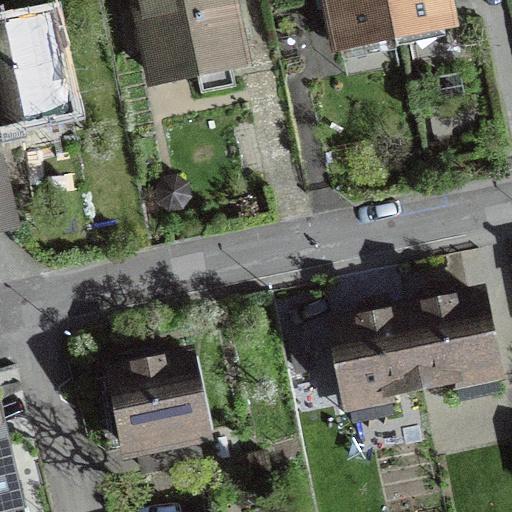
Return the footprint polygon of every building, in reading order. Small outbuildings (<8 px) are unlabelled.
[(239,60),(226,0),(141,0),(157,77),(198,69),(202,91),(233,84),(229,62),(239,60)] [(395,34),(387,0),(330,0),(333,16),(339,45),(395,34)] [(387,0),(395,34),(449,23),(444,0),(387,0)] [(0,116),(60,105),(67,104),(59,58),(51,59),(45,27),(45,25),(0,33),(0,116)] [(0,229),(10,227),(0,185),(0,229)] [(407,312),(423,386),(494,371),(479,297),(455,302),(453,297),(440,300),(438,286),(429,288),(421,290),(425,308),(407,312)] [(423,386),(407,312),(389,316),(388,310),(385,297),(377,299),(369,301),(372,314),(358,316),(359,322),(334,327),(349,401),(423,386)] [(202,432),(187,357),(161,362),(158,344),(129,350),(133,368),(113,372),(127,447),(142,444),(147,472),(201,461),(196,434),(202,432)] [(0,504),(12,502),(0,443),(0,504)] [(264,450),(241,455),(246,480),(269,474),(264,450)]
